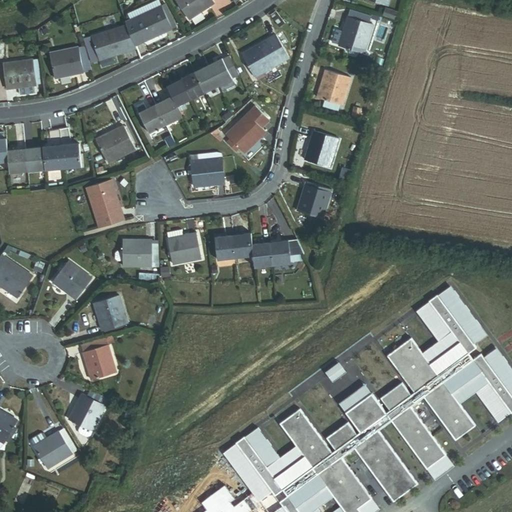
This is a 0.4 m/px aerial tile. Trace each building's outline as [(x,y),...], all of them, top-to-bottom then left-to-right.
[(175,0),(189,19),(214,2),(212,0),(175,0)] [(145,42),(172,29),(162,6),(135,18),(145,42)] [(339,45),(364,53),(373,24),(349,16),(339,45)] [(138,45),(145,42),(135,18),(128,22),(138,45)] [(129,51),(136,49),(128,25),(121,27),(129,51)] [(100,61),(129,51),(121,27),(92,36),(100,61)] [(255,77),(289,58),(276,35),(242,54),(255,77)] [(93,63),(100,61),(92,36),(85,38),(93,63)] [(56,78),(84,73),(79,48),(51,53),(56,78)] [(209,65),(220,85),(233,79),(232,78),(239,74),(230,56),(224,59),(223,58),(209,65)] [(8,89),(36,85),(36,84),(33,60),(33,59),(5,63),(8,89)] [(44,84),(41,59),(33,60),(36,84),(44,84)] [(195,72),(205,93),(220,85),(209,65),(195,72)] [(317,97),(342,105),(350,77),(326,69),(317,97)] [(205,93),(195,72),(181,79),(192,99),(205,93)] [(177,107),(185,103),(192,99),(181,79),(167,86),(172,96),(177,107)] [(182,116),(180,112),(177,107),(172,96),(156,105),(166,125),(182,116)] [(180,112),(187,108),(185,103),(177,107),(180,112)] [(150,132),(166,125),(156,105),(140,113),(150,132)] [(261,127),(270,119),(256,105),(248,113),(261,127)] [(357,116),(360,107),(354,105),(351,115),(357,116)] [(220,119),(225,123),(234,115),(231,109),(220,119)] [(266,132),(261,127),(248,113),(226,134),(232,140),(239,148),(244,153),(266,132)] [(108,162),(135,149),(124,126),(97,139),(108,162)] [(50,146),(61,145),(60,128),(48,129),(50,146)] [(61,145),(71,144),(69,128),(60,128),(61,145)] [(305,160),(329,167),(338,138),(314,131),(305,160)] [(169,147),(176,144),(171,135),(165,138),(169,147)] [(10,173),(27,171),(25,148),(7,150),(6,139),(5,139),(7,162),(9,162),(10,173)] [(235,151),(239,148),(232,140),(228,144),(235,151)] [(63,168),(82,166),(80,144),(71,144),(61,145),(63,168)] [(63,168),(61,145),(50,146),(43,147),(45,169),(63,168)] [(27,171),(45,169),(43,147),(25,148),(27,171)] [(194,186),(225,183),(222,157),(192,160),(194,186)] [(339,181),(347,184),(350,174),(342,172),(339,181)] [(96,216),(121,209),(112,180),(87,187),(96,216)] [(298,210),(323,218),(331,189),(307,181),(298,210)] [(124,221),(121,209),(96,216),(99,228),(124,221)] [(201,259),(197,233),(183,236),(182,229),(167,232),(168,238),(172,264),(201,259)] [(236,257),(254,255),(253,244),(251,233),(233,235),(236,257)] [(236,257),(233,235),(215,237),(218,259),(236,257)] [(304,253),(297,239),(288,240),(290,254),(304,253)] [(152,266),(152,240),(123,240),(123,251),(123,261),(123,266),(152,266)] [(273,264),(291,262),(290,254),(288,240),(270,242),(273,264)] [(255,266),(273,264),(270,242),(253,244),(254,255),(255,266)] [(123,261),(123,251),(117,251),(115,253),(115,258),(117,261),(123,261)] [(33,277),(1,254),(0,255),(0,285),(18,298),(33,277)] [(53,282),(76,299),(92,278),(68,261),(53,282)] [(446,374),(463,361),(471,372),(501,413),(511,405),(511,358),(509,354),(510,353),(505,347),(504,348),(498,340),(486,348),(483,344),(475,350),(471,344),(479,338),(476,335),(487,326),(481,318),(482,317),(477,310),(476,311),(470,302),(471,302),(466,295),(465,296),(459,288),(460,287),(455,281),(454,282),(450,277),(439,286),(438,285),(430,291),(430,292),(417,302),(439,332),(440,332),(448,343),(432,355),(424,344),(412,330),(389,348),(416,385),(413,387),(403,374),(382,390),(392,403),(389,405),(373,385),(347,405),(363,425),(359,427),(350,415),(329,431),(338,443),(335,446),(302,402),(281,417),(298,440),(307,451),(290,464),(282,453),(282,452),(259,421),(249,429),(248,428),(240,434),(241,435),(226,446),(230,451),(228,452),(233,458),(234,457),(241,466),(239,467),(244,473),(245,472),(252,480),(250,481),(255,488),(257,487),(263,495),(274,486),(277,490),(285,484),(290,490),(282,496),(285,500),(273,509),(275,511),(327,511),(312,492),(312,493),(303,481),(320,469),(328,480),(352,511),(369,511),(361,502),(375,492),(344,451),(357,441),(397,495),(411,484),(421,476),(381,423),(394,413),(430,462),(450,447),(414,399),(426,389),(459,432),(479,417),(454,385),(446,374)] [(126,324),(128,324),(120,295),(95,302),(103,330),(105,329),(126,324)] [(106,333),(126,327),(126,324),(105,329),(106,333)] [(432,355),(448,343),(440,332),(439,332),(424,344),(432,355)] [(84,352),(108,345),(106,338),(82,345),(84,352)] [(92,380),(116,373),(108,345),(84,352),(92,380)] [(334,375),(348,365),(340,354),(326,365),(334,375)] [(471,372),(463,361),(446,374),(454,385),(471,372)] [(347,405),(373,385),(367,376),(340,396),(347,405)] [(92,431),(105,406),(104,405),(94,399),(82,394),(69,419),(82,426),(79,431),(80,434),(89,438),(92,438),(95,433),(92,431)] [(94,399),(104,405),(107,399),(97,394),(94,399)] [(0,440),(5,443),(18,421),(0,410),(0,440)] [(48,468),(73,453),(60,430),(35,446),(48,468)] [(290,464),(307,451),(298,440),(282,452),(282,453),(290,464)] [(439,473),(458,458),(450,447),(430,462),(439,473)] [(312,492),(328,480),(320,469),(303,481),(312,493),(312,492)] [(370,511),(383,502),(375,492),(361,502),(369,511),(370,511)]
